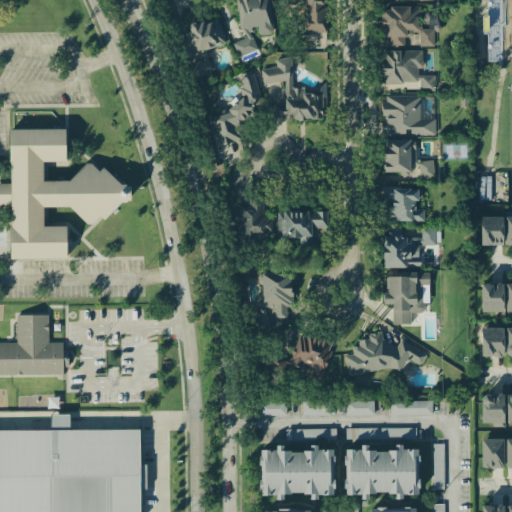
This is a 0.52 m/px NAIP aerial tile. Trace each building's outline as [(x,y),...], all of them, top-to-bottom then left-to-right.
[(272,34),(269,0),(236,0),(238,21),(245,38),(232,43),(238,57),(257,49),(249,32),(249,28),(255,27),(258,35),(272,34)] [(325,32),(324,0),(285,0),(285,1),(304,1),(304,12),(299,12),(300,32),(325,32)] [(486,0),(487,62),(502,62),(502,1),(500,1),(500,0),(486,0)] [(403,47),(404,35),(418,35),(418,8),(382,7),(382,37),(389,37),(389,46),(403,47)] [(224,44),(217,18),(188,26),(197,61),(189,64),(192,77),(212,72),(206,50),(224,44)] [(433,46),(433,28),(419,28),(419,46),(433,46)] [(420,50),(381,51),(382,83),(419,83),(419,91),(434,91),(434,75),(420,75),(420,50)] [(273,121),(323,117),(321,91),(304,93),(303,87),(292,88),(290,57),(275,58),(275,67),(260,68),(262,83),(283,81),(285,104),(272,104),(273,121)] [(217,146),(239,141),(235,122),(265,116),(256,71),(236,76),(242,104),(227,107),(228,113),(211,117),(217,146)] [(434,134),(434,118),(419,118),(419,95),(382,95),(382,135),(434,134)] [(10,259),(65,258),(65,246),(70,243),(66,235),(66,226),(43,226),(43,207),(72,206),(82,224),(88,224),(99,217),(100,217),(125,202),(125,184),(116,184),(107,169),(95,169),(92,163),(62,180),(42,181),(42,161),(65,161),(64,129),(9,129),(10,259)] [(414,139),(383,139),(383,172),(401,172),(401,177),(433,177),(433,160),(415,160),(414,139)] [(0,193),(0,204),(8,205),(8,183),(0,183),(0,193)] [(423,221),(423,209),(414,209),(415,200),(421,200),(421,188),(383,187),(382,200),(387,201),(387,220),(423,221)] [(236,202),(238,246),(257,245),(257,237),(273,236),(272,216),(265,217),(264,201),(236,202)] [(276,212),(277,239),(298,238),(298,246),(311,246),(310,228),(327,227),(327,210),(276,212)] [(480,245),(503,245),(502,216),(480,217),(480,245)] [(503,245),(511,245),(511,216),(504,217),(503,245)] [(383,268),(419,267),(418,245),(435,245),(435,228),(421,228),(421,237),(400,237),(400,229),(383,229),(383,268)] [(427,273),(386,273),(387,293),(383,293),(383,304),(391,304),(391,324),(410,324),(410,312),(427,312),(427,273)] [(291,274),(261,274),(262,303),(258,303),(258,313),(254,313),(255,328),(268,328),(268,308),(274,308),(274,316),(291,316),(291,274)] [(481,283),(480,311),(502,312),(503,283),(481,283)] [(0,358),(0,375),(62,374),(62,366),(66,366),(65,342),(48,342),(47,314),(15,315),(16,342),(0,342),(0,358)] [(481,328),(480,356),(502,357),(503,328),(481,328)] [(348,375),(388,368),(399,374),(407,358),(420,365),(426,354),(399,340),(396,347),(382,339),(381,333),(361,337),(356,346),(351,347),(352,354),(344,355),(348,375)] [(330,339),(297,336),(295,351),(291,350),(290,360),(270,358),(269,365),(311,369),(311,376),(326,377),(330,339)] [(481,422),(493,422),(493,427),(504,427),(503,394),(480,394),(481,422)] [(389,400),(432,400),(431,414),(389,414),(389,400)] [(257,401),(285,401),(285,415),(257,415),(257,401)] [(301,401),(329,401),(329,415),(301,415),(301,401)] [(345,401),(373,401),(373,414),(345,415),(345,401)] [(0,430),(0,511),(139,511),(139,489),(145,489),(145,464),(139,464),(139,429),(68,430),(68,414),(49,415),(49,430),(0,430)] [(414,427),(345,428),(345,439),(415,438),(414,427)] [(285,429),(285,440),(335,439),(335,428),(285,429)] [(480,438),(502,438),(502,468),(481,467),(480,438)] [(442,443),(432,444),(432,489),(443,489),(442,443)] [(344,449),(359,449),(359,444),(367,444),(367,449),(374,449),(374,451),(387,451),(386,449),(393,449),(393,444),(401,444),(401,449),(417,448),(417,454),(418,454),(418,464),(417,464),(416,478),(418,478),(418,488),(417,488),(417,494),(401,494),(401,499),(395,499),(394,494),(387,494),(387,492),(375,492),(375,493),(367,493),(368,498),(360,499),(360,494),(345,495),(345,489),(343,489),(343,479),(344,479),(344,464),(342,465),(342,455),(344,455),(344,449)] [(260,450),(274,450),(274,445),(282,445),(283,450),(289,450),(290,452),(302,452),(302,450),(309,450),(309,445),(316,445),(316,450),(332,449),(332,456),(334,456),(334,465),(332,465),(332,480),(334,480),(334,489),(332,489),(332,495),(317,495),(317,500),(310,500),(310,495),(303,495),(303,493),(290,493),(290,494),(283,494),(283,500),(275,500),(275,495),(261,496),(260,490),(259,490),(258,480),(260,480),(260,466),(257,466),(257,456),(260,456),(260,450)]
